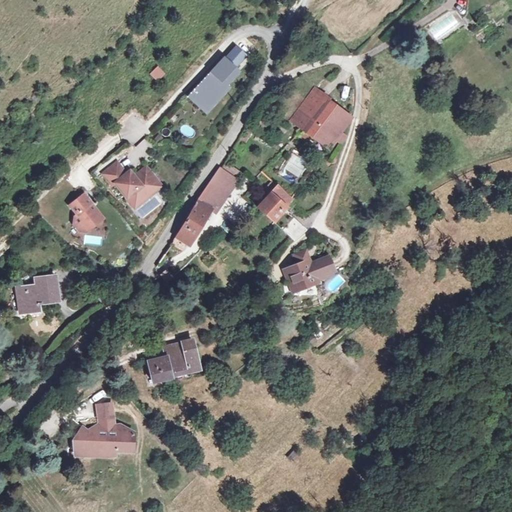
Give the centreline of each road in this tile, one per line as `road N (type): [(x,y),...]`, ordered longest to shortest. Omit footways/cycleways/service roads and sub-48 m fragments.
road 1 (unclassified): [(303,0),(247,109),(145,269),(0,443)]
road 2 (track): [(157,348),(94,380),(34,438),(0,458)]
